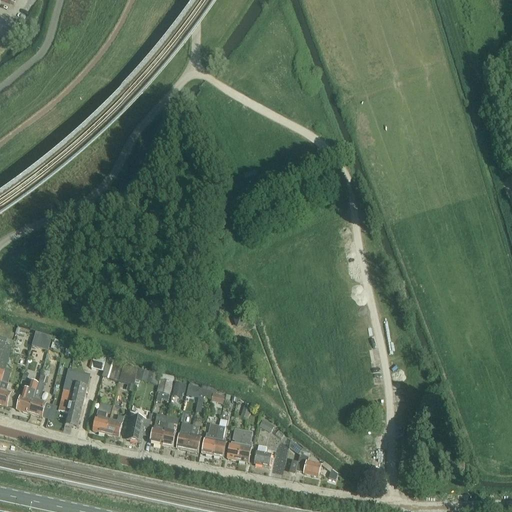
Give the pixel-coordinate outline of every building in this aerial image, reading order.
[(235,321),(238,328),(246,325),(243,318),(235,321)] [(36,336),(33,345),(49,350),(51,341),(52,340),(36,335),(36,336)] [(0,389),(4,373),(14,342),(0,338),(0,389)] [(119,384),(124,368),(107,363),(102,379),(119,384)] [(134,389),(139,372),(124,368),(119,384),(134,389)] [(78,429),(90,377),(68,372),(59,412),(68,415),(65,426),(78,429)] [(6,393),(8,386),(7,386),(11,375),(4,373),(0,389),(0,406),(7,409),(8,407),(12,408),(15,396),(6,393)] [(160,382),(157,394),(170,397),(172,385),(160,382)] [(34,402),(37,392),(38,392),(40,386),(30,383),(28,391),(22,389),(19,398),(21,398),(17,412),(30,416),(34,402)] [(39,403),(45,385),(41,384),(40,386),(38,392),(37,392),(34,402),(30,416),(42,420),(47,405),(39,403)] [(189,388),(187,398),(198,400),(200,390),(189,388)] [(212,394),(201,392),(199,404),(209,407),(212,394)] [(223,408),(224,403),(213,400),(211,406),(223,408)] [(241,419),(247,421),(250,412),(244,410),(241,419)] [(107,437),(110,422),(105,421),(107,415),(98,413),(93,433),(107,437)] [(119,440),(124,419),(118,418),(117,424),(110,422),(107,437),(119,440)] [(133,420),(132,426),(128,442),(140,444),(143,429),(144,422),(133,420)] [(260,429),(271,435),(274,429),(263,423),(260,429)] [(162,448),(165,432),(163,432),(164,425),(159,424),(157,431),(154,430),(151,445),(162,448)] [(173,450),(176,435),(173,434),(174,427),(169,426),(167,433),(165,432),(162,448),(173,450)] [(188,453),(192,428),(182,426),(177,451),(188,453)] [(214,458),(219,428),(213,427),(210,441),(205,441),(202,456),(214,458)] [(198,455),(201,440),(197,439),(199,429),(192,428),(188,453),(198,455)] [(227,445),(223,444),(224,440),(223,440),(225,430),(219,428),(214,458),(224,460),(227,445)] [(239,463),(244,433),(235,431),(233,442),(236,443),(235,446),(231,446),(228,461),(239,463)] [(251,450),(252,445),(251,445),(253,435),(244,433),(239,463),(249,465),(252,450),(251,450)] [(297,447),(292,452),(300,458),(303,452),(297,447)] [(269,469),(272,457),(267,456),(268,450),(259,448),(255,466),(269,469)] [(309,460),(300,458),(296,473),(304,475),(304,476),(318,480),(322,467),(308,464),(309,460)] [(336,483),(338,476),(332,471),(329,480),(336,483)]
